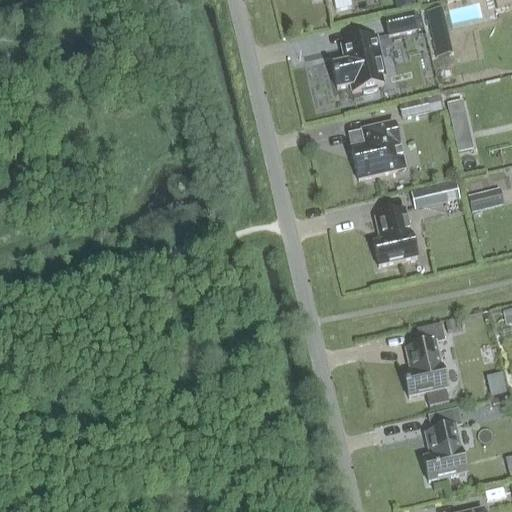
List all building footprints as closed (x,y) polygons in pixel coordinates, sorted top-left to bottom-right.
[(410,0),(397,0),(401,12),(413,9),(410,0)] [(416,34),(412,15),(383,21),(387,40),(416,34)] [(338,92),(351,89),(353,96),(363,93),(364,96),(378,93),(377,90),(384,88),(377,59),(381,58),(377,40),(342,49),(346,65),(332,68),(338,92)] [(481,136),(511,132),(511,96),(467,101),(469,126),(479,125),(481,136)] [(401,123),(429,117),(426,101),(398,107),(401,123)] [(401,150),(400,150),(395,126),(362,134),(349,138),(352,151),(351,151),(359,184),(406,173),(401,150)] [(468,197),(472,213),(504,204),(499,188),(468,197)] [(446,206),(442,189),(411,196),(415,213),(446,206)] [(405,215),(378,222),(383,245),(374,247),(379,270),(417,262),(412,238),(411,239),(405,215)] [(511,327),(511,312),(503,314),(506,329),(511,327)] [(444,344),(441,329),(418,334),(421,349),(408,352),(413,376),(404,378),(409,401),(447,393),(442,369),(441,370),(436,346),(444,344)] [(509,412),(506,400),(496,402),(499,415),(509,412)] [(467,477),(461,453),(460,453),(455,430),(428,436),(433,460),(423,462),(429,485),(467,477)]
